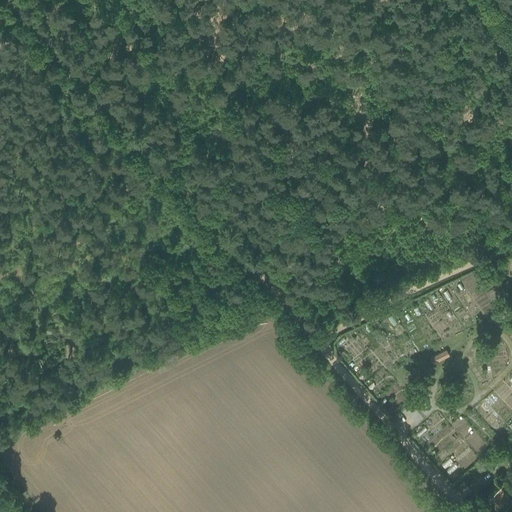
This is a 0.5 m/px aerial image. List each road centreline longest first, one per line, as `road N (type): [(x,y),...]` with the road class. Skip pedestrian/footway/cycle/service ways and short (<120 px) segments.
road 1 (track): [(66,60),(314,338)]
road 2 (track): [(431,407),(418,395),(418,378),(462,364),(482,333),(503,336),(511,353),(503,373),(467,408),(436,410)]
road 3 (track): [(467,511),(314,338)]
road 4 (track): [(511,243),(362,312)]
